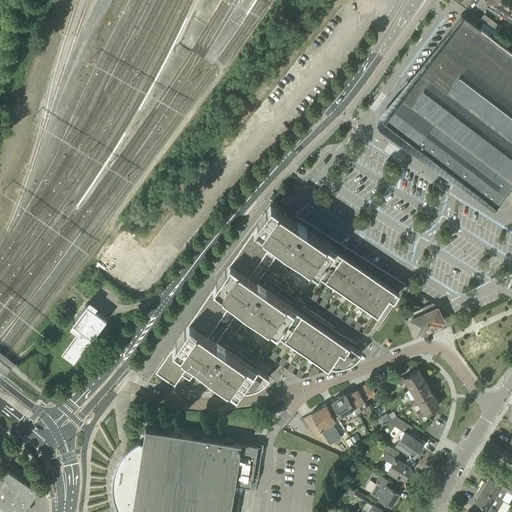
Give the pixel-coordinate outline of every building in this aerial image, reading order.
[(501,11),(507,0),(486,0),(486,2),(501,11)] [(511,0),(507,0),(501,11),(511,17),(511,0)] [(484,14),(480,20),(488,26),(493,21),(484,14)] [(511,52),(491,36),(481,28),(479,27),(464,16),(464,17),(442,45),(413,83),(386,119),(384,121),(391,127),(496,206),(497,205),(498,204),(503,197),(511,185),(511,52)] [(493,21),(488,26),(497,33),(501,27),(493,21)] [(342,344),(291,309),(293,306),(265,287),(257,281),(277,252),(283,243),(292,248),(289,252),(298,259),(288,272),(300,296),(303,292),(307,286),(317,272),(376,313),(389,296),(393,299),(399,291),(393,287),(391,290),(332,250),(334,247),(324,240),(308,229),(297,221),(269,203),(155,370),(174,383),(186,365),(195,371),(202,361),(210,367),(208,371),(235,390),(238,387),(238,388),(240,388),(242,388),(244,388),(245,388),(247,388),(248,388),(250,388),(251,387),(253,387),(254,386),(256,385),(258,385),(259,384),(260,383),(262,384),(267,375),(216,341),(220,335),(243,302),(251,308),(248,312),(258,318),(249,332),(259,355),(262,351),(266,345),(276,331),(328,366),(329,365),(332,365),(336,366),(340,365),(343,365),(347,364),(350,362),(353,360),(356,358),(359,355),(361,352),(359,351),(344,341),(342,344)] [(303,292),(307,295),(311,289),(307,286),(303,292)] [(311,297),(315,300),(319,294),(315,291),(311,297)] [(319,303),(324,306),(328,300),(323,297),(319,303)] [(328,309),(332,312),(337,306),(332,303),(328,309)] [(424,312),(431,328),(442,323),(441,321),(444,320),(437,306),(435,307),(434,304),(432,303),(427,305),(430,310),(424,312)] [(73,339),(61,354),(74,364),(94,337),(93,336),(106,318),(87,304),(73,322),(78,326),(70,337),(73,339)] [(336,315),(341,318),(345,312),(341,309),(336,315)] [(420,333),(431,328),(424,312),(417,316),(414,311),(408,314),(417,332),(420,331),(420,333)] [(345,321),(350,324),(354,318),(349,315),(345,321)] [(354,327),(358,330),(362,324),(358,321),(354,327)] [(484,344),(482,338),(477,340),(478,343),(476,344),(478,347),(484,344)] [(262,351),(267,354),(271,349),(266,345),(262,351)] [(270,357),(274,360),(278,354),(274,351),(270,357)] [(279,363),(283,366),(287,360),(283,357),(279,363)] [(287,369),(292,372),(296,366),(291,363),(287,369)] [(319,372),(318,369),(314,366),(308,376),(319,372)] [(296,374),(300,378),(304,372),(300,369),(296,374)] [(410,389),(425,381),(418,369),(398,380),(400,385),(406,382),(410,389)] [(432,393),(425,381),(410,389),(416,398),(410,401),(412,404),(432,393)] [(376,393),(369,382),(363,385),(370,397),(376,393)] [(358,388),(365,400),(370,397),(363,385),(358,388)] [(358,388),(347,395),(354,406),(357,412),(368,406),(365,400),(358,388)] [(354,406),(347,395),(345,393),(331,401),(340,415),(354,406)] [(439,405),(432,393),(412,404),(413,406),(418,403),(422,409),(417,412),(419,416),(439,405)] [(335,419),(326,404),(311,413),(317,424),(325,437),(337,430),(332,421),(335,419)] [(376,419),(380,425),(391,418),(387,412),(376,419)] [(389,421),(397,426),(404,431),(396,444),(414,456),(423,443),(409,433),(413,427),(397,416),(389,421)] [(229,511),(234,483),(250,486),(251,478),(258,479),(259,470),(253,469),(257,445),(233,442),(233,439),(225,438),(224,440),(201,437),(202,434),(193,433),(193,435),(170,431),(170,429),(162,427),(161,430),(145,428),(143,443),(139,442),(137,443),(134,445),(131,447),(130,448),(128,450),(125,453),(122,457),(121,458),(120,460),(118,463),(116,466),(115,468),(115,469),(114,471),(114,473),(113,474),(112,478),(112,480),(112,481),(112,485),(112,487),(112,490),(112,494),(112,496),(112,497),(113,499),(113,501),(114,504),(116,511),(229,511)] [(355,445),(360,442),(356,436),(351,439),(354,443),(355,445)] [(395,458),(399,452),(386,444),(382,450),(387,452),(383,458),(392,464),(388,471),(397,476),(398,477),(399,476),(404,479),(411,467),(395,458)] [(6,469),(0,473),(0,511),(23,511),(38,490),(6,469)] [(347,475),(344,481),(349,484),(352,478),(347,475)] [(399,492),(388,485),(390,480),(382,475),(377,483),(371,493),(391,505),(392,504),(393,505),(396,500),(395,499),(399,492)] [(501,499),(506,490),(511,493),(511,482),(505,478),(502,483),(489,475),(485,482),(484,481),(480,487),(503,501),(503,500),(501,499)] [(351,495),(355,490),(348,486),(345,491),(351,495)] [(478,494),(474,501),(487,508),(484,511),(498,511),(497,511),(498,510),(498,509),(503,501),(480,487),(476,493),(478,494)] [(351,495),(364,503),(368,497),(355,489),(355,490),(351,495)] [(230,510),(236,511),(239,495),(233,494),(230,510)]
